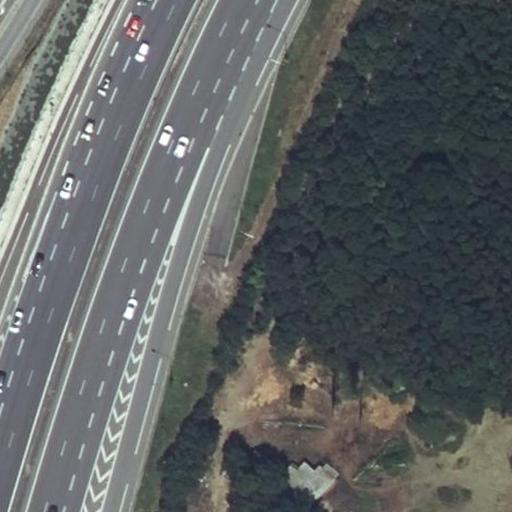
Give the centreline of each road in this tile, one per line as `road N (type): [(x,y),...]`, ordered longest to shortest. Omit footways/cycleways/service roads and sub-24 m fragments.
road 1 (trunk): [(55,511),(133,268),(195,113),(257,0)]
road 2 (trunk): [(111,511),(175,268),(271,0)]
road 3 (trunk): [(169,0),(46,295),(0,440)]
road 4 (trunk): [(131,0),(0,310)]
